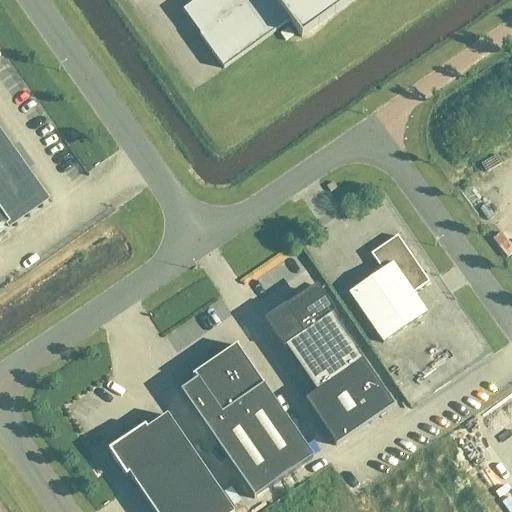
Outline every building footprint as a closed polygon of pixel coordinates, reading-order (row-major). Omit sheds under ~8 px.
[(250,0),(198,38),(222,71),(288,24),(300,40),(355,0),(250,0)] [(8,230),(44,205),(0,143),(0,230),(6,226),(8,230)] [(381,273),(348,296),(382,346),(425,316),(412,296),(428,285),(396,239),(370,257),(381,273)] [(392,408),(315,296),(320,293),(319,291),(287,313),(284,309),(263,323),(283,351),(284,350),(315,395),(303,403),(334,448),(392,408)] [(253,502),(312,461),(236,350),(237,349),(236,348),(191,379),(192,380),(193,380),(196,383),(179,395),(253,502)] [(230,511),(166,417),(146,431),(144,429),(107,454),(125,480),(127,478),(150,511),(230,511)]
